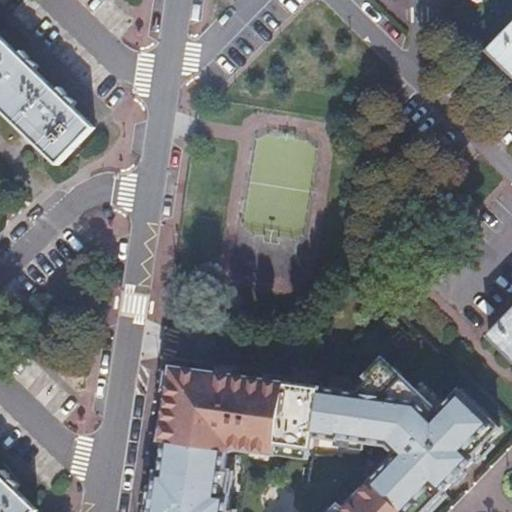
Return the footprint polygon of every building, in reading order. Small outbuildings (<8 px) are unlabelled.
[(511,28),(488,53),(511,75),(511,28)] [(77,104),(70,98),(66,102),(64,100),(67,96),(61,89),(56,93),(36,72),(39,67),(32,61),(28,65),(25,62),(29,59),(24,52),(19,56),(0,37),(0,108),(25,134),(23,136),(31,145),(34,143),(58,167),(94,129),(74,109),(77,104)] [(511,315),(490,339),(511,359),(511,315)] [(439,415),(388,366),(360,395),(174,368),(156,511),(421,511),(499,429),(461,393),(439,415)] [(0,511),(35,511),(16,493),(21,486),(12,481),(9,485),(6,482),(10,479),(5,470),(0,473),(0,511)]
